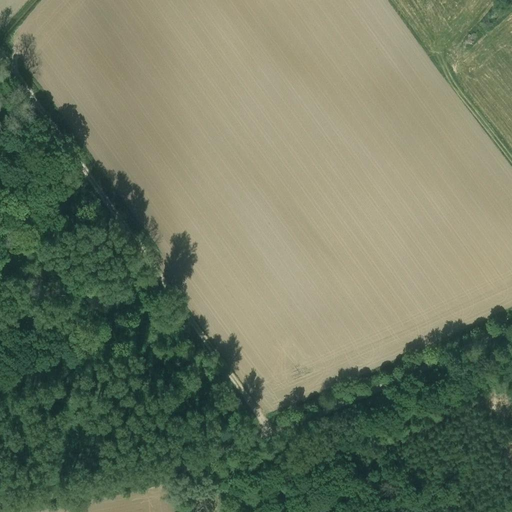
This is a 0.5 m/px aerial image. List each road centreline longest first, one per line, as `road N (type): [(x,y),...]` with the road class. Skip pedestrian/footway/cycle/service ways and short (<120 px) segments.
road 1 (unclassified): [(0,505),(271,434),(511,324)]
road 2 (track): [(0,52),(271,434)]
